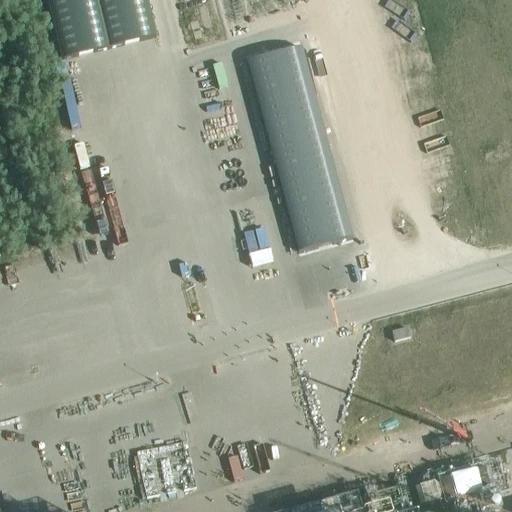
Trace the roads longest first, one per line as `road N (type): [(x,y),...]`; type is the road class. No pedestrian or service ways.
road 1 (unknown): [(165,0),(255,338)]
road 2 (unknown): [(402,299),(366,114)]
road 3 (unknown): [(238,0),(264,112),(288,125),(304,122)]
